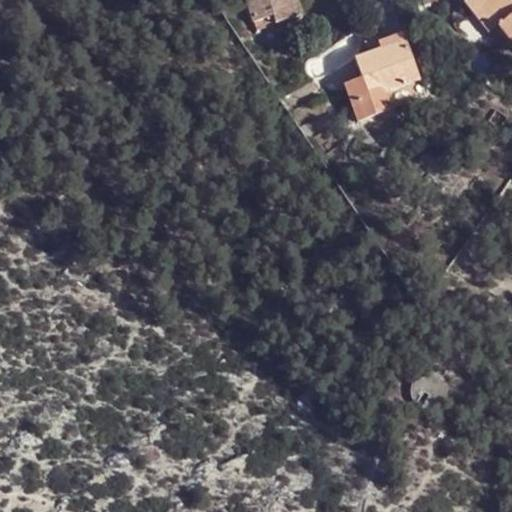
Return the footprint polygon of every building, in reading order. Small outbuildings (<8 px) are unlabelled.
[(251,0),(258,21),(260,21),(279,15),(282,21),(307,15),(303,0),(251,0)] [(511,0),(468,0),(493,31),(502,25),(511,36),(511,0)] [(279,15),(260,21),(263,30),(281,24),(282,21),(279,15)] [(386,48),(361,58),(376,97),(426,79),(409,33),(384,41),(386,48)] [(510,124),(497,115),(490,127),(503,135),(510,124)] [(436,378),(429,377),(422,378),(416,382),(412,388),(411,395),(413,402),(417,408),(423,411),(430,413),(437,411),(442,407),(446,401),(447,394),(446,387),(442,382),(436,378)]
